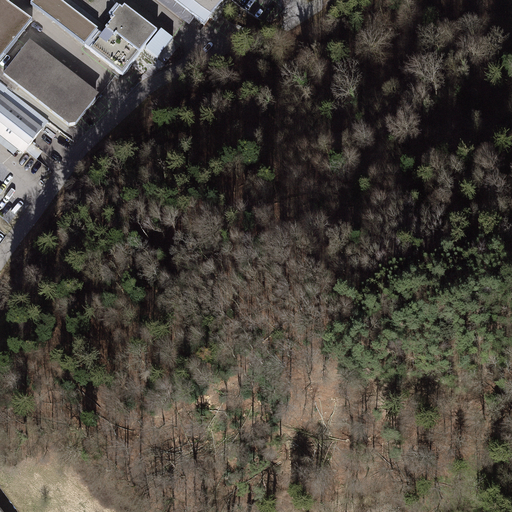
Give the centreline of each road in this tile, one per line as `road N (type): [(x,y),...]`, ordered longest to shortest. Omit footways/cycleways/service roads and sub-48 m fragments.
road 1 (motorway): [(511,503),(0,399)]
road 2 (residential): [(0,258),(99,129),(151,88),(290,23)]
road 3 (unknown): [(0,9),(14,8),(130,105)]
road 4 (motorway): [(0,485),(131,511)]
